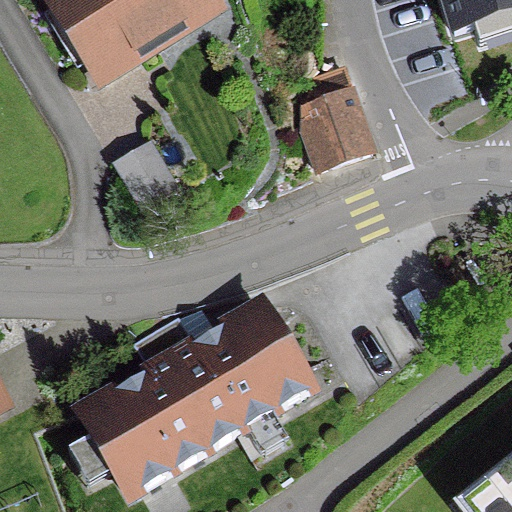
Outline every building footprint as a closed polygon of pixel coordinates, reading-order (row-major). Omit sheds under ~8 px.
[(46,0),(94,78),(207,8),(207,6),(203,0),(46,0)] [(299,133),(315,177),(368,158),(340,76),(311,85),(306,112),(303,113),(298,123),(299,133)] [(169,190),(145,149),(116,166),(139,207),(169,190)] [(126,503),(307,397),(256,311),(190,350),(174,321),(128,348),(145,377),(76,417),(126,503)] [(511,511),(511,486),(492,502),(499,511),(511,511)]
